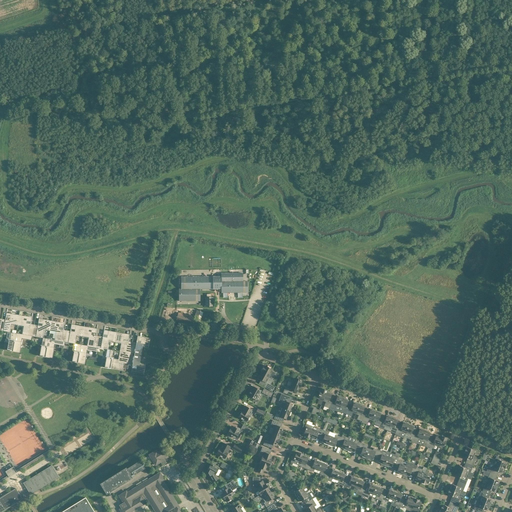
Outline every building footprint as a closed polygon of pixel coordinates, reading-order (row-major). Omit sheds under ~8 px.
[(195,299),(195,289),(221,289),(221,291),(230,291),(230,293),(235,293),(235,291),(243,291),(243,274),(235,274),(235,273),(229,273),(229,275),(221,275),(221,276),(186,277),(186,289),(179,289),(179,301),(182,301),(182,299),(195,299)] [(194,318),(178,312),(176,321),(191,326),(194,318)] [(5,320),(3,331),(10,332),(11,324),(17,325),(19,316),(10,314),(10,318),(6,318),(6,317),(5,320)] [(27,317),(19,316),(17,325),(23,326),(22,334),(28,336),(31,324),(31,322),(30,324),(26,323),(27,317)] [(50,331),(51,322),(43,320),(42,324),(42,326),(38,325),(38,323),(38,325),(36,337),(42,338),(44,330),(50,331)] [(60,323),(51,322),(50,331),(56,332),(55,340),(61,341),(63,330),(64,328),(63,328),(63,330),(59,329),(60,323)] [(76,335),(82,336),(84,327),(76,326),(75,329),(75,332),(71,331),(71,329),(70,331),(68,342),(75,344),(76,335)] [(92,329),(84,327),(82,336),(88,338),(87,346),(94,347),(96,335),(96,333),(95,335),(91,335),(92,329)] [(115,342),(116,333),(108,332),(107,335),(107,337),(103,337),(103,335),(103,337),(101,348),(107,349),(108,348),(109,341),(115,342)] [(13,351),(16,333),(13,333),(12,336),(11,336),(10,339),(8,339),(9,340),(8,343),(7,350),(10,350),(13,351)] [(20,353),(21,345),(22,338),(31,340),(31,343),(32,336),(28,336),(22,334),(16,333),(13,351),(20,352),(19,353),(20,353)] [(126,353),(128,341),(129,339),(128,339),(128,337),(125,337),(125,335),(116,333),(115,342),(121,343),(120,351),(126,353)] [(38,348),(38,351),(40,351),(39,355),(43,356),(45,356),(48,339),(42,338),(41,345),(39,345),(38,348)] [(148,350),(150,338),(150,339),(142,338),(141,341),(141,343),(137,343),(137,341),(137,340),(136,343),(134,354),(141,355),(142,347),(148,348),(148,350)] [(52,358),(54,351),(55,344),(59,345),(59,348),(63,348),(64,348),(65,342),(61,341),(55,340),(48,339),(45,356),(52,357),(52,358)] [(128,365),(132,342),(128,341),(126,353),(120,351),(118,360),(112,359),(112,358),(110,368),(111,368),(119,369),(119,367),(123,368),(123,370),(123,371),(123,368),(128,369),(128,365)] [(139,363),(141,355),(134,354),(136,343),(132,342),(128,365),(132,365),(132,367),(132,368),(133,366),(137,366),(136,368),(136,372),(144,373),(144,374),(146,363),(145,364),(139,363)] [(78,362),(81,345),(78,344),(77,344),(76,351),(73,351),(74,351),(73,354),(72,361),(75,362),(78,362)] [(85,364),(86,356),(87,350),(96,351),(96,354),(97,348),(94,347),(87,346),(81,345),(78,362),(85,363),(84,364),(85,364)] [(112,358),(112,359),(114,350),(110,350),(109,357),(105,356),(105,357),(106,357),(106,360),(104,367),(108,367),(110,368),(112,358)] [(268,367),(265,365),(265,366),(264,366),(261,371),(262,371),(258,379),(266,383),(264,387),(272,391),(274,387),(270,385),(274,376),(270,374),(272,369),(271,369),(271,368),(271,367),(271,366),(270,366),(269,366),(268,366),(268,367)] [(294,377),(293,380),(294,381),(292,384),(291,387),(290,390),(292,391),(297,392),(300,385),(301,386),(303,381),(300,381),(301,380),(300,380),(300,378),(300,377),(299,376),(298,376),(297,377),(297,378),(294,377)] [(261,390),(258,389),(254,386),(251,391),(251,390),(248,395),(249,395),(249,396),(248,397),(252,399),(252,398),(256,400),(261,390)] [(327,391),(326,391),(326,390),(322,389),(322,390),(321,390),(318,395),(317,398),(319,399),(318,402),(321,404),(323,401),(327,391)] [(330,392),(327,391),(323,401),(326,402),(324,406),(329,408),(329,409),(333,398),(330,397),(332,394),(329,393),(330,392)] [(292,398),(287,396),(282,394),(279,400),(285,402),(282,408),(290,411),(293,404),(290,403),(292,398)] [(339,407),(343,397),(340,396),(339,397),(337,396),(336,399),(333,398),(329,409),(334,411),(336,406),(339,407)] [(346,400),(346,399),(343,397),(339,407),(337,411),(341,413),(341,412),(346,414),(350,404),(347,403),(348,400),(346,400)] [(356,414),(359,404),(356,403),(354,403),(353,405),(350,404),(346,414),(351,416),(352,412),(356,414)] [(362,421),(366,411),(363,410),(364,407),(362,406),(363,405),(359,404),(356,414),(359,415),(357,419),(360,420),(362,421)] [(252,409),(250,408),(245,406),(242,412),(241,411),(241,412),(240,412),(239,412),(238,413),(239,414),(239,415),(238,417),(244,420),(243,421),(247,423),(248,420),(250,416),(249,416),(252,409)] [(291,411),(290,411),(282,408),(280,414),(276,413),(274,418),(283,421),(284,418),(286,419),(288,416),(289,417),(291,411)] [(372,420),(376,410),(373,409),(372,410),(370,409),(369,412),(366,411),(362,422),(367,424),(369,419),(372,420)] [(381,413),(379,413),(379,412),(376,410),(372,420),(375,421),(374,425),(379,427),(383,417),(380,416),(381,413)] [(388,427),(392,417),(389,416),(389,417),(387,416),(385,418),(383,417),(379,427),(384,429),(385,425),(388,427)] [(397,420),(395,419),(396,418),(392,417),(388,427),(392,428),(390,431),(395,433),(399,424),(396,423),(397,420)] [(284,431),(283,431),(283,430),(282,429),(283,428),(280,427),(282,424),(277,422),(273,420),(272,424),(271,425),(274,426),(273,427),(274,429),(272,433),(272,434),(279,437),(280,434),(281,435),(282,434),(283,433),(284,432),(284,431)] [(405,433),(409,423),(405,422),(405,423),(403,422),(402,425),(399,424),(395,433),(400,435),(401,433),(404,434),(405,433)] [(414,427),(412,426),(412,425),(409,423),(405,433),(408,434),(407,438),(412,440),(415,430),(413,429),(414,427)] [(312,429),(313,429),(314,427),(306,424),(305,428),(306,428),(303,434),(305,435),(305,436),(309,438),(310,436),(312,429)] [(320,437),(323,430),(314,426),(314,427),(313,429),(312,429),(310,436),(312,437),(311,438),(315,440),(317,436),(320,437)] [(239,429),(240,429),(236,427),(236,428),(234,427),(233,428),(231,427),(229,430),(228,429),(227,432),(227,433),(228,434),(227,435),(230,437),(231,436),(236,438),(238,435),(240,436),(242,431),(239,429)] [(421,440),(425,430),(422,429),(422,430),(419,429),(418,432),(415,430),(412,440),(411,441),(416,443),(418,438),(421,440)] [(328,445),(331,436),(328,435),(329,432),(323,430),(320,437),(323,439),(322,441),(324,442),(324,443),(328,445)] [(430,433),(428,432),(428,431),(425,430),(421,440),(425,441),(423,444),(428,446),(432,437),(429,436),(430,433)] [(280,440),(279,440),(279,439),(278,439),(279,437),(272,434),(271,435),(270,439),(267,438),(266,438),(264,444),(267,446),(272,448),(273,445),(276,446),(277,444),(277,445),(278,443),(279,444),(280,443),(280,442),(280,440)] [(341,437),(336,435),(335,438),(331,436),(328,445),(332,447),(332,445),(334,446),(335,444),(339,445),(339,443),(341,437)] [(438,446),(442,437),(438,435),(438,436),(436,435),(435,438),(432,437),(428,446),(433,448),(435,445),(438,446)] [(347,451),(352,437),(349,436),(348,438),(342,436),(341,437),(339,443),(339,445),(342,446),(341,447),(344,448),(343,449),(347,451)] [(441,448),(444,449),(445,446),(444,445),(447,440),(446,439),(446,438),(442,436),(442,437),(438,446),(434,454),(438,456),(439,452),(440,452),(441,449),(441,448)] [(358,450),(361,443),(355,441),(356,439),(352,437),(347,451),(351,452),(352,451),(354,452),(355,449),(358,450)] [(230,446),(228,445),(224,443),(220,449),(219,448),(216,454),(220,456),(223,457),(222,458),(225,460),(226,457),(228,453),(227,453),(230,446)] [(366,458),(369,449),(366,448),(367,445),(361,443),(358,450),(361,451),(360,454),(362,455),(362,456),(366,458)] [(234,444),(232,448),(240,452),(242,448),(234,444)] [(271,450),(266,448),(263,447),(261,452),(263,453),(262,455),(263,456),(261,460),(270,463),(272,459),(270,459),(272,455),(269,454),(271,450)] [(478,454),(479,450),(473,448),(472,449),(468,447),(467,448),(465,452),(466,453),(466,452),(474,456),(475,453),(478,454)] [(374,456),(377,458),(380,450),(374,448),(373,451),(369,449),(366,458),(370,460),(370,458),(373,459),(374,456)] [(156,451),(149,455),(156,465),(162,461),(163,462),(161,463),(163,465),(166,463),(163,458),(166,456),(162,449),(157,452),(156,451)] [(384,465),(388,457),(385,455),(386,453),(380,450),(377,458),(380,459),(379,462),(381,462),(380,464),(384,465)] [(302,455),(303,454),(298,452),(298,454),(296,453),(293,459),(293,458),(291,462),(298,465),(299,463),(302,455)] [(479,458),(474,456),(466,452),(466,453),(464,458),(468,459),(466,463),(473,466),(476,459),(478,460),(479,458)] [(398,460),(400,454),(396,453),(394,456),(392,455),(391,458),(388,457),(384,465),(389,467),(389,466),(391,467),(392,466),(395,467),(398,460)] [(307,469),(310,462),(307,461),(309,456),(305,455),(304,456),(302,455),(299,463),(298,465),(307,469)] [(503,459),(501,459),(497,457),(495,460),(490,458),(488,461),(496,465),(505,468),(506,468),(507,464),(507,463),(502,461),(503,459)] [(133,478),(132,476),(145,468),(140,460),(127,468),(126,467),(106,480),(100,483),(106,494),(107,494),(112,491),(133,478)] [(268,467),(270,463),(261,460),(260,463),(259,463),(258,464),(257,463),(254,470),(258,471),(257,472),(262,473),(263,469),(266,470),(267,467),(268,467)] [(318,470),(321,461),(317,460),(317,461),(314,460),(313,463),(310,462),(307,469),(313,471),(314,469),(318,470)] [(402,475),(406,466),(402,465),(403,462),(398,460),(395,467),(398,468),(397,471),(399,472),(398,473),(402,475)] [(325,478),(329,469),(326,468),(327,465),(325,464),(325,463),(321,461),(318,470),(321,471),(320,474),(326,476),(325,478)] [(413,474),(416,467),(417,466),(407,462),(406,466),(402,475),(407,476),(407,475),(409,476),(410,473),(413,474)] [(217,477),(215,475),(219,468),(216,466),(216,465),(211,463),(207,470),(209,471),(208,473),(214,482),(217,479),(216,477),(217,477)] [(470,473),(473,466),(466,463),(464,467),(460,466),(458,471),(472,476),(473,474),(470,473)] [(503,473),(505,468),(496,465),(495,467),(493,466),(492,468),(489,467),(487,472),(490,473),(497,476),(499,472),(503,473)] [(27,493),(29,492),(30,494),(31,494),(40,488),(59,476),(58,475),(53,466),(52,466),(27,481),(25,478),(10,487),(12,490),(0,497),(0,501),(5,510),(7,509),(9,507),(11,506),(17,502),(23,499),(22,499),(21,496),(23,495),(24,497),(27,494),(27,493)] [(422,481),(425,473),(421,472),(422,470),(416,467),(413,474),(416,476),(415,480),(419,481),(420,480),(421,481),(422,481)] [(10,487),(25,478),(23,475),(19,469),(16,471),(15,468),(6,473),(8,476),(5,478),(9,484),(10,487)] [(336,479),(339,471),(335,469),(334,471),(332,470),(329,469),(325,478),(331,481),(332,478),(336,479)] [(421,481),(421,482),(425,484),(426,482),(428,483),(430,478),(431,478),(433,474),(428,472),(428,471),(426,470),(425,473),(422,481),(421,481)] [(343,472),(339,471),(336,479),(339,481),(338,483),(344,486),(347,479),(344,477),(345,475),(343,474),(343,472)] [(472,476),(458,471),(456,476),(460,478),(459,482),(466,485),(467,486),(468,484),(466,483),(468,478),(471,479),(472,476)] [(496,480),(497,476),(490,473),(488,480),(490,481),(489,483),(497,486),(499,481),(496,480)] [(354,487),(358,478),(354,476),(353,478),(351,477),(350,480),(347,479),(344,486),(350,488),(351,486),(354,487)] [(180,511),(178,508),(176,509),(175,507),(178,505),(163,481),(164,480),(162,477),(152,483),(150,479),(127,493),(126,491),(119,496),(124,503),(120,505),(122,508),(120,509),(121,511),(130,511),(145,503),(143,500),(147,497),(155,511),(180,511)] [(267,485),(265,483),(264,484),(262,481),(260,482),(260,481),(260,478),(253,478),(253,483),(254,484),(255,483),(258,487),(256,488),(260,494),(268,489),(269,489),(269,488),(269,487),(268,485),(267,485)] [(354,487),(353,491),(356,492),(357,491),(363,493),(366,486),(362,485),(363,482),(361,481),(362,480),(358,478),(354,487)] [(233,481),(230,483),(225,485),(227,488),(223,491),(224,493),(222,494),(224,499),(225,498),(227,502),(232,499),(230,496),(234,494),(231,491),(237,487),(233,481)] [(463,491),(466,485),(459,482),(457,486),(453,484),(451,489),(451,490),(465,495),(466,492),(463,491)] [(495,492),(497,486),(489,483),(488,486),(485,485),(483,491),(490,494),(492,490),(495,492)] [(297,497),(305,492),(303,489),(306,488),(303,484),(297,488),(298,490),(294,492),(297,497)] [(373,494),(376,486),(372,484),(372,485),(370,485),(369,487),(366,486),(363,493),(369,495),(370,493),(373,494)] [(381,487),(376,486),(373,494),(376,496),(375,498),(381,501),(385,491),(382,490),(382,489),(380,489),(381,487)] [(271,493),(269,489),(268,489),(260,494),(260,495),(261,494),(266,502),(264,503),(267,506),(273,503),(271,499),(274,498),(273,496),(274,496),(271,492),(271,493)] [(392,500),(396,491),(392,489),(391,491),(389,490),(388,493),(385,491),(381,501),(382,499),(388,501),(389,498),(392,500)] [(451,490),(451,489),(450,489),(448,494),(449,494),(449,495),(453,496),(451,502),(458,505),(461,497),(464,498),(465,495),(451,490)] [(396,504),(392,511),(398,511),(401,506),(404,499),(401,498),(402,495),(399,494),(400,493),(396,491),(392,500),(396,501),(395,504),(396,504)] [(492,500),(488,498),(490,494),(483,491),(481,491),(478,500),(482,502),(490,505),(492,500)] [(306,494),(305,492),(297,497),(300,501),(303,499),(304,500),(306,503),(312,499),(309,493),(306,494)] [(414,500),(412,499),(413,498),(408,496),(407,500),(404,499),(401,506),(401,507),(403,508),(404,507),(407,508),(406,510),(410,511),(410,509),(414,500)] [(94,511),(85,498),(61,511),(94,511)] [(245,501),(243,498),(238,501),(240,504),(231,509),(233,511),(242,511),(241,509),(242,508),(242,507),(244,505),(243,503),(245,501)] [(414,498),(414,500),(410,509),(416,511),(417,511),(419,508),(418,508),(420,502),(418,502),(419,500),(414,498)] [(306,511),(310,511),(315,509),(314,507),(316,505),(312,499),(306,503),(307,506),(308,507),(305,509),(306,511)] [(488,510),(490,505),(482,502),(478,500),(474,510),(475,510),(479,511),(482,511),(484,509),(488,510)] [(453,511),(458,505),(451,502),(450,502),(448,507),(444,505),(443,505),(441,509),(442,510),(446,511),(453,511)]
